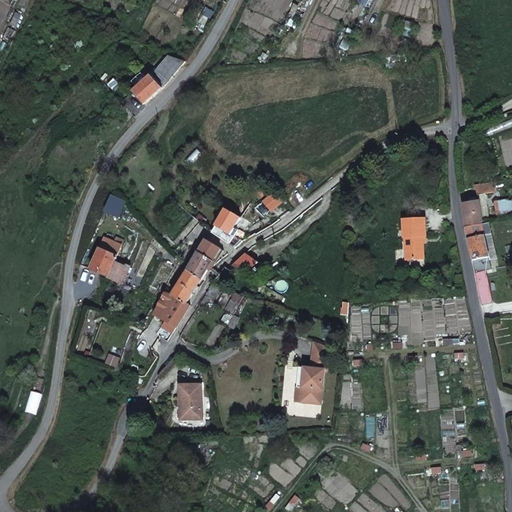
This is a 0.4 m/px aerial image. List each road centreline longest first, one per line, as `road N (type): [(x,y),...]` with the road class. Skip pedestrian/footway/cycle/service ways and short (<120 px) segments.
road 1 (unclassified): [(76,511),(114,468),(123,424),(155,383),(220,261),(275,230),(375,153),(451,130)]
road 2 (unclassified): [(0,488),(42,431),(82,210),(111,153),(187,75),(231,0)]
road 3 (unclassified): [(511,508),(458,230),(451,130)]
road 4 (track): [(276,511),(328,444),(394,466),(425,511)]
road 5 (track): [(484,459),(394,466),(387,354)]
road 6 (unclassified): [(451,130),(442,0)]
